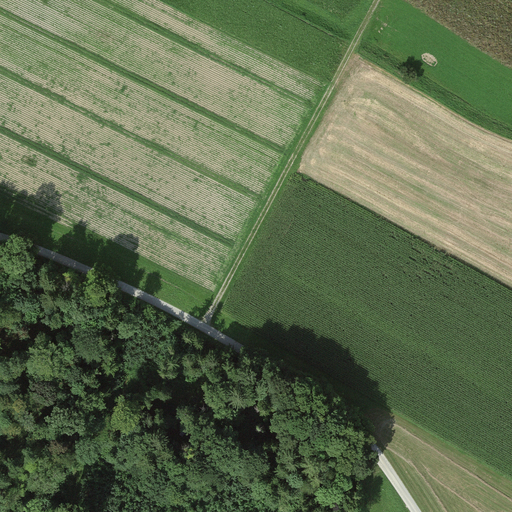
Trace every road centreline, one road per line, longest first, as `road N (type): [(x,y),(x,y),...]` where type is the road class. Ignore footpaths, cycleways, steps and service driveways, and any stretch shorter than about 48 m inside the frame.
road 1 (residential): [(0,238),(40,249),(204,328),(350,416),(418,511)]
road 2 (track): [(204,328),(380,0)]
road 3 (track): [(129,293),(66,365),(76,474),(55,511)]
